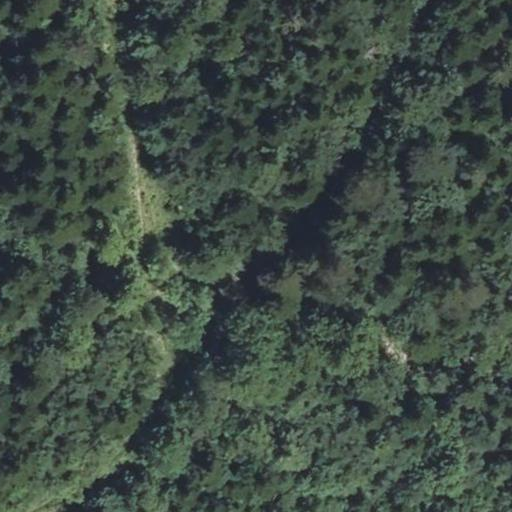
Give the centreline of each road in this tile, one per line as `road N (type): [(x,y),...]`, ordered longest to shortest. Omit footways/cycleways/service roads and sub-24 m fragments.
road 1 (track): [(96,0),(134,169),(168,391),(323,187),(428,0)]
road 2 (track): [(168,391),(107,455),(23,511)]
